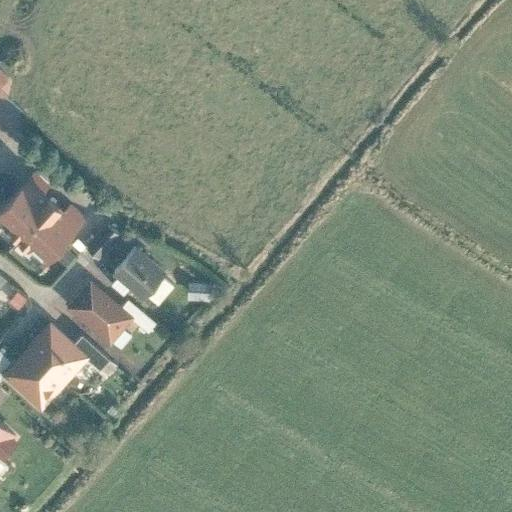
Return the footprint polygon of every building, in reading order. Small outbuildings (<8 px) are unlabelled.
[(0,82),(9,70),(0,63),(0,82)] [(48,182),(34,170),(0,207),(0,213),(12,224),(9,227),(29,245),(32,242),(45,254),(42,258),(43,258),(83,215),(70,202),(63,209),(57,203),(59,202),(49,193),(48,194),(42,189),(48,182)] [(103,255),(123,233),(111,221),(90,243),(103,255)] [(170,272),(137,244),(117,268),(150,296),(170,272)] [(0,285),(2,287),(11,277),(0,268),(0,285)] [(135,313),(94,278),(72,304),(113,339),(135,313)] [(55,318),(31,344),(71,379),(94,353),(79,340),(55,318)] [(79,340),(94,353),(107,363),(114,356),(86,331),(79,340)] [(46,407),(71,379),(31,344),(6,371),(46,407)] [(0,452),(20,432),(0,413),(0,452)]
